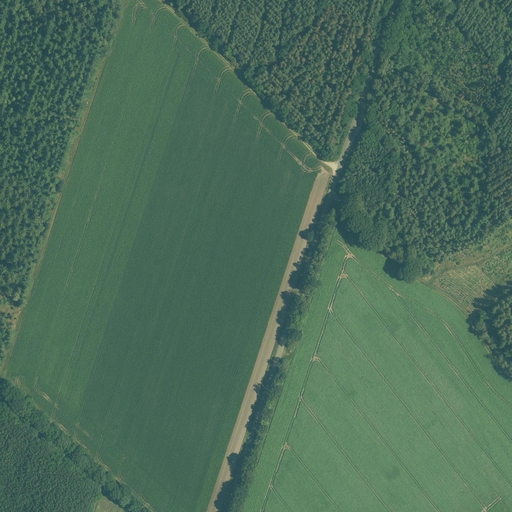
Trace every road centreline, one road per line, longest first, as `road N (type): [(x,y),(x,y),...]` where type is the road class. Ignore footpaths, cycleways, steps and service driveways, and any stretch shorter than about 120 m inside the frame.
road 1 (residential): [(397,0),(226,511)]
road 2 (track): [(0,373),(125,0)]
road 3 (track): [(162,0),(322,160),(341,168)]
road 4 (track): [(0,391),(129,511)]
